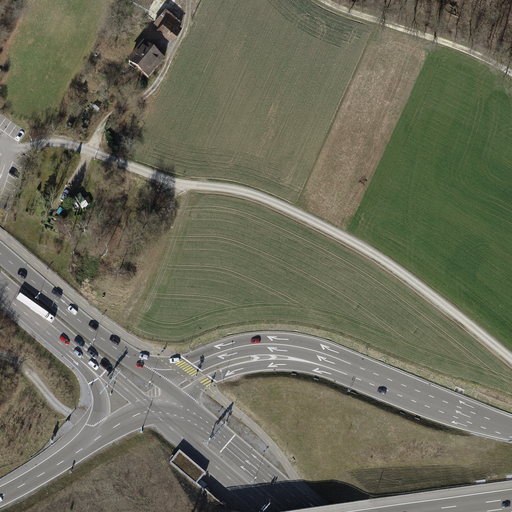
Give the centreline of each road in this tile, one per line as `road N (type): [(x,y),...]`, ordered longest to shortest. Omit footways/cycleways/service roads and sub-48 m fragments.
road 1 (track): [(174,181),(259,196),(347,238),(511,358)]
road 2 (motorway): [(350,369),(305,348),(269,343),(186,367),(145,367)]
road 3 (track): [(324,0),(511,73)]
road 4 (primary): [(0,285),(149,409)]
road 5 (track): [(91,151),(107,119),(153,87),(187,21),(188,0)]
road 6 (primary): [(145,367),(0,252)]
road 7 (motorway): [(350,369),(253,366),(205,381),(183,399)]
road 8 (motorway): [(149,409),(0,497)]
road 9 (motorway): [(511,430),(350,369)]
road 10 (primary): [(312,511),(183,399)]
road 11 (track): [(0,355),(98,437)]
